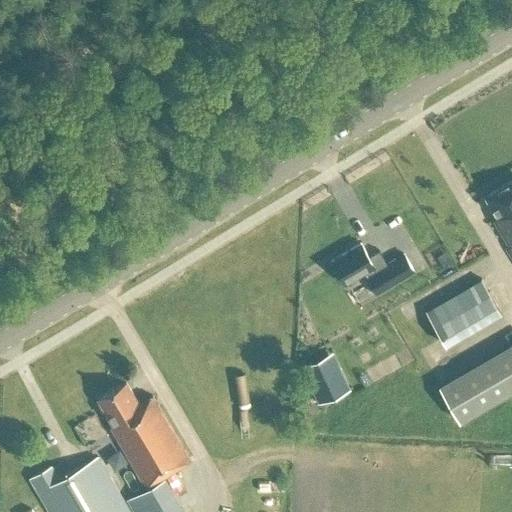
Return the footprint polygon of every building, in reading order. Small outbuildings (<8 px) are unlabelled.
[(511,178),(485,195),(497,216),(493,219),(509,245),(505,247),(511,257),(511,178)] [(375,271),(372,267),(374,265),(360,241),(331,259),(345,283),(365,271),(368,277),(366,278),(376,294),(414,271),(403,254),(375,271)] [(428,314),(450,351),(505,320),(484,282),(428,314)] [(511,341),(439,384),(459,419),(511,388),(511,341)] [(303,370),(321,408),(353,392),(334,354),(303,370)] [(152,394),(139,402),(126,380),(97,397),(113,424),(110,425),(145,485),(190,459),(152,394)] [(50,465),(31,476),(52,511),(128,511),(96,456),(58,478),(50,465)]
